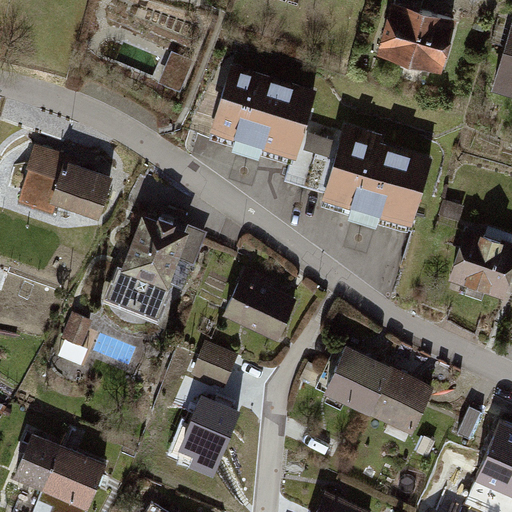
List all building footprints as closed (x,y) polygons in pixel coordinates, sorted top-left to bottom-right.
[(416,0),(390,0),(376,45),(435,63),(449,16),(415,6),(416,0)] [(511,14),(492,81),(511,87),(511,14)] [(210,121),(292,147),(310,89),(228,64),(210,121)] [(341,123),(322,188),(408,215),(425,158),(373,141),(375,134),(341,123)] [(40,168),(57,174),(62,159),(64,160),(66,154),(33,143),(26,165),(28,166),(28,164),(40,168)] [(55,180),(50,196),(95,211),(107,175),(64,160),(62,159),(57,174),(40,168),(40,175),(55,180)] [(154,220),(141,215),(122,263),(125,264),(123,268),(116,265),(106,292),(154,311),(165,285),(158,282),(160,277),(163,278),(181,231),(168,226),(170,221),(156,215),(154,220)] [(498,291),(511,250),(511,244),(463,227),(447,273),(498,291)] [(267,278),(242,266),(222,307),(274,332),(290,298),(263,285),(267,278)] [(86,317),(72,311),(63,334),(77,340),(86,317)] [(191,369),(220,381),(232,352),(203,340),(191,369)] [(367,405),(385,365),(386,364),(342,344),(322,384),(366,405),(367,405)] [(385,365),(367,405),(409,424),(427,385),(385,365)] [(234,412),(235,411),(205,398),(210,386),(189,376),(177,403),(190,409),(191,408),(193,409),(181,434),(183,435),(183,434),(216,448),(215,449),(216,449),(233,411),(234,412)] [(504,421),(466,403),(455,426),(494,443),(504,421)] [(13,472),(40,483),(57,444),(29,433),(13,472)] [(57,444),(40,483),(58,491),(49,511),(79,511),(101,461),(57,444)] [(497,511),(434,483),(419,511),(497,511)] [(9,511),(27,511),(34,496),(19,489),(9,511)] [(365,511),(366,511),(323,491),(312,511),(365,511)] [(168,511),(149,499),(140,511),(168,511)]
